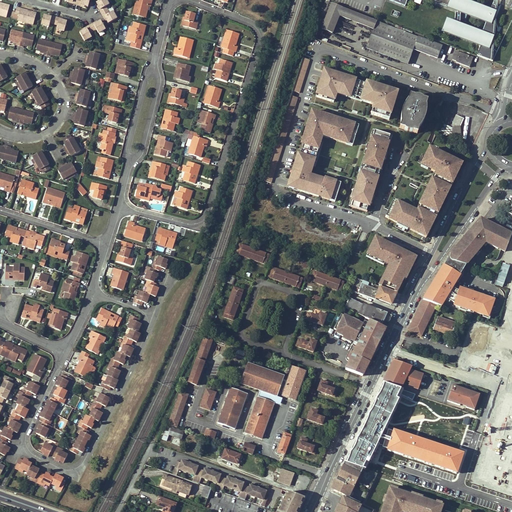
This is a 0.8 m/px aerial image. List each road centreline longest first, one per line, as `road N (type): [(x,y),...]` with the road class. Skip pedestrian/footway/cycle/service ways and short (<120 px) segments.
road 1 (residential): [(184,0),(246,23),(257,37),(208,205),(195,224),(117,208)]
road 2 (residential): [(64,352),(23,433),(32,453),(73,472),(83,467),(144,340),(146,319)]
road 3 (secondary): [(310,511),(414,292)]
road 4 (residential): [(371,224),(284,195),(275,184),(314,59)]
road 5 (residential): [(501,118),(326,50),(314,59)]
road 6 (residential): [(0,130),(46,132),(65,98),(53,73),(0,52)]
road 7 (unknown): [(316,499),(157,452)]
road 8 (secondary): [(414,292),(509,166)]
road 9 (secondary): [(489,144),(432,253)]
